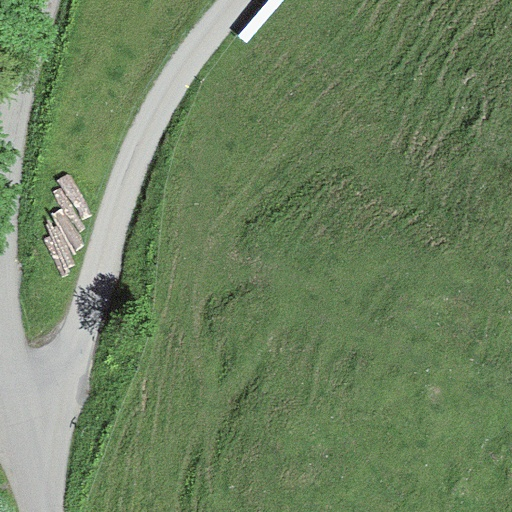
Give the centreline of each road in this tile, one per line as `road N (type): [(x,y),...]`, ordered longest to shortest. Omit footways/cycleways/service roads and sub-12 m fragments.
road 1 (unclassified): [(238,0),(173,88),(126,190),(32,452)]
road 2 (unclassified): [(0,207),(15,76),(39,0)]
road 3 (unclassified): [(32,452),(0,326)]
